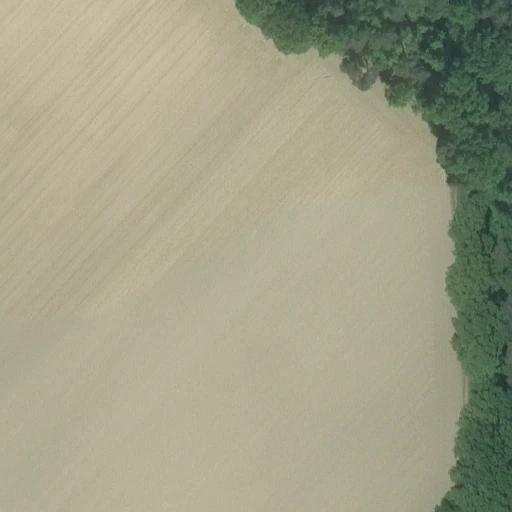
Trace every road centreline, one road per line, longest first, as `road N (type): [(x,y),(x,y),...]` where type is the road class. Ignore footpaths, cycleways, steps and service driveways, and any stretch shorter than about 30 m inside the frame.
road 1 (track): [(456,149),(465,511)]
road 2 (track): [(453,0),(456,149)]
